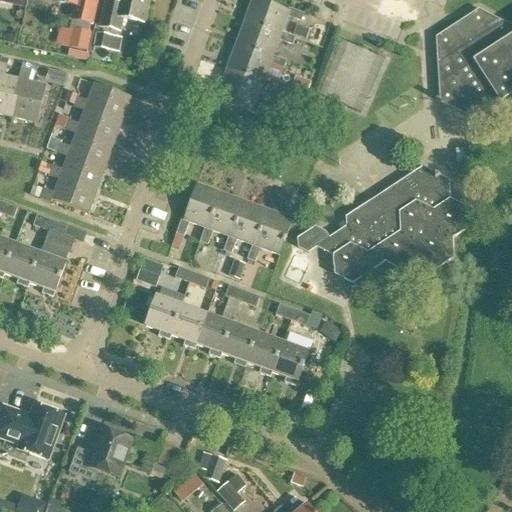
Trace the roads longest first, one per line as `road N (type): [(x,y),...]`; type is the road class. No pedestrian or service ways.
road 1 (residential): [(83,371),(212,0)]
road 2 (residential): [(369,511),(317,463),(83,371)]
